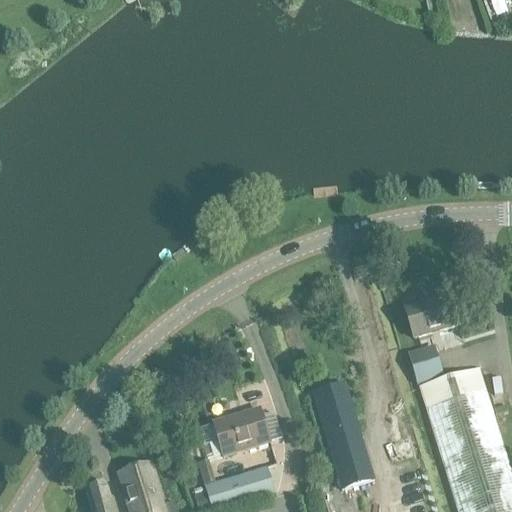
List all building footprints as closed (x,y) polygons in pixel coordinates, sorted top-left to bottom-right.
[(436,0),(426,2),(429,19),(439,17),(436,0)] [(414,343),(458,330),(448,299),(404,312),(414,343)] [(418,388),(440,381),(430,347),(408,354),(418,388)] [(419,390),(456,511),(511,511),(511,476),(488,399),(479,371),(419,390)] [(340,493),(372,484),(345,388),(313,397),(340,493)] [(223,459),(269,445),(259,413),(213,427),(223,459)] [(397,469),(412,465),(405,443),(385,449),(390,468),(396,466),(397,469)] [(163,511),(150,465),(117,474),(127,511),(163,511)] [(205,489),(194,493),(199,511),(226,511),(274,497),(266,470),(205,489)] [(92,511),(112,511),(106,487),(87,492),(92,511)]
